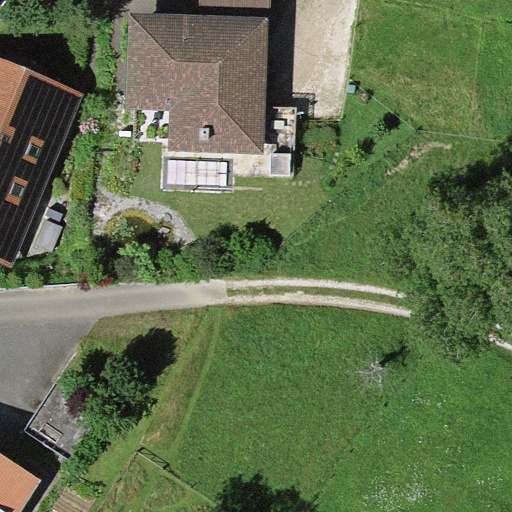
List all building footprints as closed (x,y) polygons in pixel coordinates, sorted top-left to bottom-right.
[(249,149),(254,32),(133,27),(131,104),(181,106),(195,121),(194,147),(249,149)] [(0,164),(33,179),(62,107),(0,81),(0,164)] [(0,252),(1,253),(33,179),(0,164),(0,252)] [(96,416),(51,386),(19,435),(65,464),(96,416)] [(0,511),(5,511),(25,481),(0,464),(0,511)]
